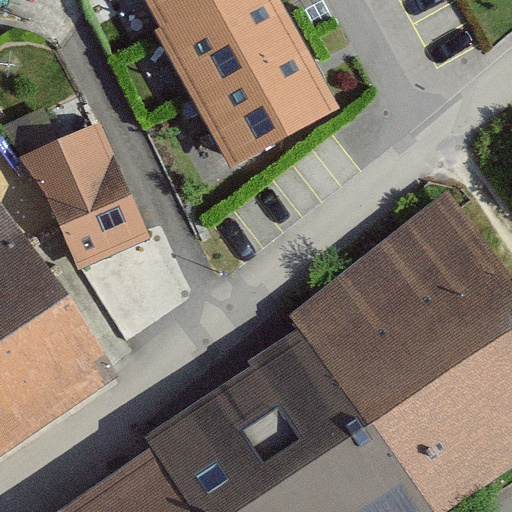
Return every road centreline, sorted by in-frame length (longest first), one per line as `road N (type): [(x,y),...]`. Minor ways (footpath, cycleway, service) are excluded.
road 1 (residential): [(0,507),(219,320),(423,162)]
road 2 (residential): [(423,162),(340,0)]
